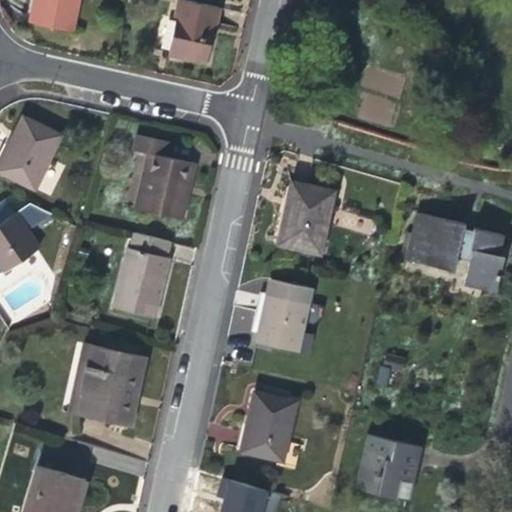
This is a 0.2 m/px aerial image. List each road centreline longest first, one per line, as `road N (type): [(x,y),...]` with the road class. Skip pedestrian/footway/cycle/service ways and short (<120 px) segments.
road 1 (residential): [(161,511),(246,116)]
road 2 (residential): [(246,116),(0,61)]
